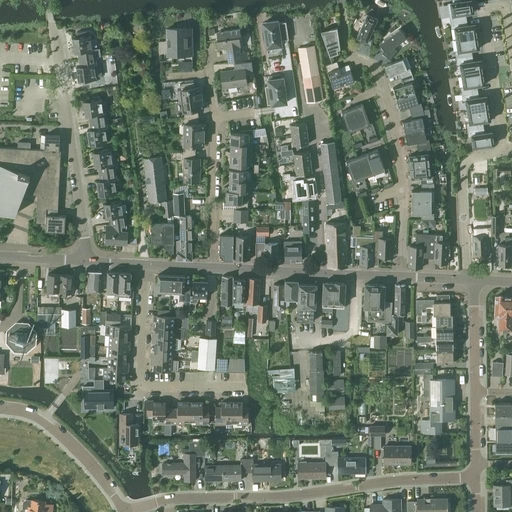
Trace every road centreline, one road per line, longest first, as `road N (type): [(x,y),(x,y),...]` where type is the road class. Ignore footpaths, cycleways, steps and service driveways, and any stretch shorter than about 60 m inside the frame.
road 1 (residential): [(343,334),(343,389),(149,388),(139,377),(145,264)]
road 2 (residential): [(124,511),(176,498),(474,478)]
road 3 (residential): [(398,276),(401,189),(392,123),(371,65),(353,59),(346,43),(340,0)]
road 4 (residential): [(87,261),(58,61)]
road 5 (residential): [(474,462),(472,280)]
road 6 (residential): [(495,0),(478,2),(502,150)]
road 7 (residential): [(0,409),(42,421),(123,511)]
road 8 (residential): [(465,280),(462,164),(502,150)]
road 9 (residential): [(323,273),(311,117)]
road 10 (residential): [(211,267),(214,117)]
